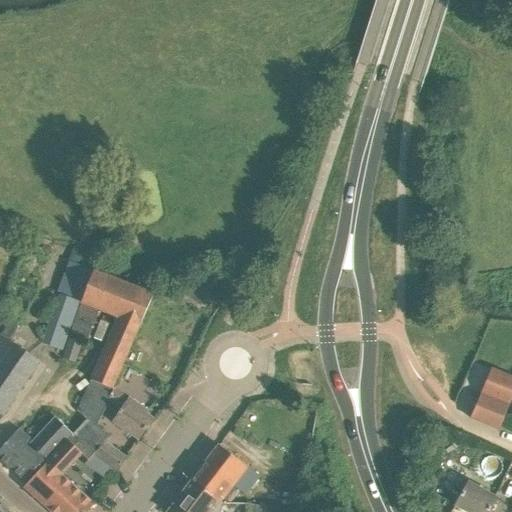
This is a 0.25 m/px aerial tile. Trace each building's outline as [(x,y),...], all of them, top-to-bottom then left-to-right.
[(101,255),(93,252),(76,245),(69,262),(94,272),(94,271),(101,255)] [(94,272),(82,302),(120,317),(79,411),(88,419),(74,435),(69,440),(81,453),(88,460),(94,455),(105,443),(110,439),(96,427),(108,399),(110,395),(113,387),(154,295),(94,271),(94,272)] [(79,303),(58,297),(41,343),(63,351),(79,303)] [(0,419),(41,362),(9,341),(18,328),(9,322),(0,335),(0,419)] [(75,363),(82,341),(71,338),(63,359),(75,363)] [(511,398),(511,377),(491,369),(470,418),(499,430),(511,398)] [(153,419),(147,415),(149,412),(113,387),(110,395),(108,399),(122,409),(113,421),(139,439),(153,419)] [(54,452),(56,453),(69,440),(74,435),(56,418),(34,441),(19,428),(0,449),(0,459),(25,481),(46,459),(47,460),(54,452)] [(69,440),(56,453),(25,487),(49,509),(72,483),(62,474),(81,453),(69,440)] [(94,455),(117,471),(126,458),(105,443),(94,455)] [(219,501),(224,501),(229,501),(239,489),(244,493),(259,476),(218,445),(192,480),(219,501)] [(220,511),(224,501),(219,501),(192,480),(167,511),(220,511)] [(452,511),(488,511),(496,498),(469,482),(456,505),(452,511)] [(86,511),(94,504),(72,483),(49,509),(52,511),(86,511)]
